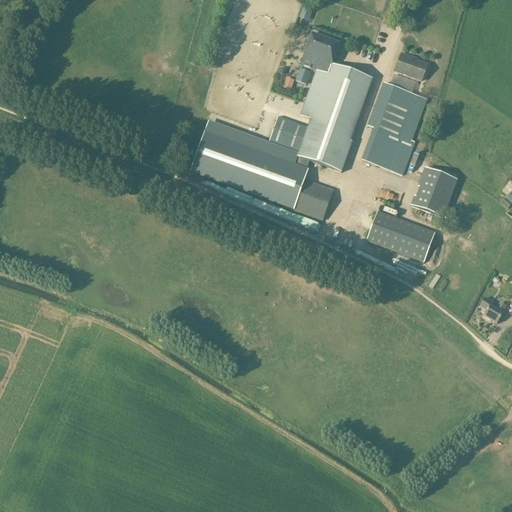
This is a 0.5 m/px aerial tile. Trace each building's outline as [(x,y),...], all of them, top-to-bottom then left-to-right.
[(302,8),(298,18),(308,21),(311,11),(302,8)] [(352,146),(350,145),(370,90),(373,81),(331,66),(338,45),(311,35),(300,66),(319,73),(302,118),(310,121),(307,129),(299,126),(278,119),(268,146),(300,158),(303,159),(300,169),(296,167),(204,134),(190,173),(293,211),(304,183),(308,171),(306,171),(310,162),(333,170),(339,173),(340,173),(341,173),(352,146)] [(401,55),(395,73),(421,82),(427,67),(415,63),(415,64),(409,61),(410,58),(401,55)] [(299,70),(296,80),(306,84),(310,74),(299,70)] [(291,92),(294,81),(286,79),(283,89),(291,92)] [(374,130),(362,162),(401,177),(413,145),(411,144),(427,102),(383,85),(367,128),(374,130)] [(456,182),(424,170),(417,189),(419,190),(415,199),(413,198),(410,207),(443,220),(451,197),(456,185),(457,182),(456,182)] [(501,205),(507,210),(511,204),(511,201),(507,197),(501,205)] [(435,236),(377,215),(367,244),(424,265),(435,236)] [(337,224),(332,240),(347,245),(353,230),(337,224)] [(486,312),(483,316),(496,325),(503,314),(502,314),(506,307),(500,303),(495,310),(490,306),(492,304),(484,299),(479,308),(486,312)]
